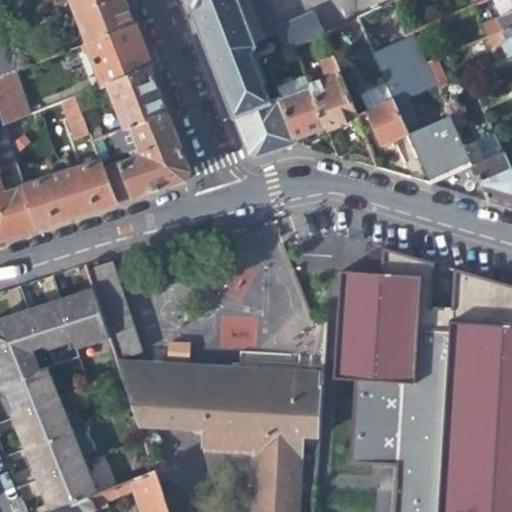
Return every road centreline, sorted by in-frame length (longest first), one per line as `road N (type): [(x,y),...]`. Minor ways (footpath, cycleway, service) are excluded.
road 1 (residential): [(224,198),(321,179),(511,235)]
road 2 (residential): [(0,268),(224,198)]
road 3 (residential): [(148,0),(224,198)]
